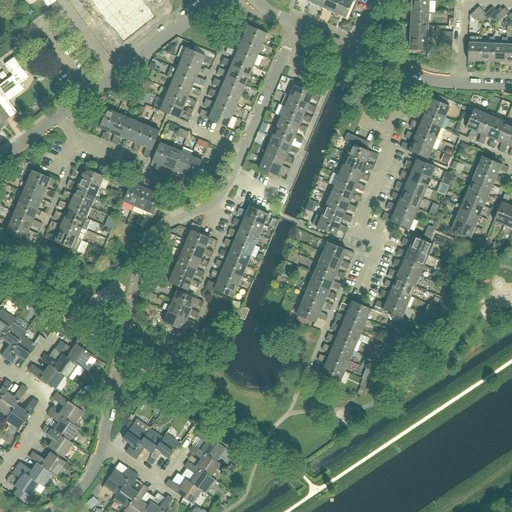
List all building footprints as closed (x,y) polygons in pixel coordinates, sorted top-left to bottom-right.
[(139,0),(94,0),(114,27),(126,18),(135,29),(152,17),(139,0)] [(311,0),(310,3),(323,8),(326,0),(311,0)] [(326,0),(323,8),(334,13),(339,0),(326,0)] [(353,1),(350,0),(339,0),(334,13),(346,18),(353,1)] [(410,0),(410,12),(429,13),(429,0),(410,0)] [(485,13),(483,11),(479,6),(469,15),(474,20),(476,17),(480,22),(485,18),(482,16),(485,13)] [(487,20),(489,17),(494,22),(497,19),(495,16),(502,10),(500,8),(496,12),(492,7),(485,13),(482,16),(485,18),(487,20)] [(504,8),(502,10),(495,16),(497,19),(499,21),(509,12),(504,8)] [(428,25),(429,13),(410,12),(410,24),(428,25)] [(428,33),(428,25),(410,24),(409,37),(428,38),(433,38),(433,33),(428,33)] [(248,25),(243,36),(262,44),(267,34),(248,25)] [(240,35),(242,29),(236,27),(234,32),(240,35)] [(123,38),(128,35),(122,28),(118,31),(123,38)] [(258,55),(262,44),(243,36),(241,41),(238,39),(232,37),(229,43),(239,47),(258,55)] [(427,46),(428,38),(409,37),(408,50),(432,51),(432,46),(427,46)] [(489,43),(481,43),(481,62),(493,62),(494,44),(495,37),(489,37),(489,43)] [(506,63),(507,44),(507,38),(502,38),(502,44),(494,44),(493,62),(506,63)] [(452,40),(440,40),(439,48),(451,48),(452,40)] [(467,61),(481,62),(481,43),(468,42),(467,61)] [(175,54),(178,48),(171,46),(169,52),(175,54)] [(66,53),(70,57),(76,50),(72,47),(66,53)] [(254,65),(258,55),(239,47),(237,51),(233,50),(227,47),(225,53),(231,55),(234,57),(254,65)] [(186,48),(181,59),(201,67),(203,62),(206,63),(212,66),(214,60),(209,57),(206,56),(186,48)] [(0,103),(11,117),(17,112),(8,101),(24,89),(20,84),(29,77),(23,70),(31,64),(21,52),(5,64),(13,75),(0,84),(0,103)] [(249,75),(254,65),(234,57),(232,62),(229,60),(223,58),(220,63),(230,67),(249,75)] [(197,77),(201,67),(181,59),(177,69),(197,77)] [(245,86),(249,75),(230,67),(228,72),(219,68),(216,73),(226,77),(245,86)] [(194,82),(198,84),(203,86),(206,81),(200,79),(197,77),(177,69),(173,79),(192,87),(194,82)] [(241,96),(245,86),(226,77),(224,82),(214,78),(212,84),(221,88),(241,96)] [(188,98),(192,87),(173,79),(168,90),(188,98)] [(294,85),(289,96),(309,104),(311,99),(318,102),(321,96),(313,93),(294,85)] [(236,106),(241,96),(221,88),(219,92),(216,91),(210,88),(207,94),(213,97),(217,98),(236,106)] [(199,97),(201,91),(196,89),(193,94),(199,97)] [(183,108),(188,98),(168,90),(164,100),(183,108)] [(430,98),(426,110),(445,118),(449,108),(452,101),(436,95),(434,100),(430,98)] [(311,105),(309,104),(289,96),(285,106),(304,115),(306,110),(308,111),(314,113),(316,107),(311,105)] [(232,117),(236,106),(217,98),(215,103),(206,99),(203,104),(209,107),(212,108),(232,117)] [(178,119),(183,108),(164,100),(159,111),(178,119)] [(0,129),(0,130),(0,129),(0,125),(11,117),(0,103),(0,129)] [(300,125),(304,115),(285,106),(284,108),(280,117),(300,125)] [(208,119),(227,127),(232,117),(212,108),(210,114),(207,112),(201,110),(199,115),(204,118),(208,119)] [(476,133),(484,113),(473,108),(465,128),(471,130),(470,132),(467,138),(473,140),(476,133)] [(109,133),(118,113),(107,109),(99,128),(109,133)] [(441,128),(445,118),(426,110),(424,115),(416,111),(413,117),(417,119),(421,120),(441,128)] [(128,118),(118,113),(109,133),(120,137),(128,118)] [(486,137),(495,117),(484,113),(476,133),(481,135),(478,142),(483,145),(486,137)] [(295,135),(300,125),(280,117),(276,127),(295,135)] [(497,141),(505,122),(495,117),(486,137),(493,140),(492,142),(490,141),(488,147),(494,149),(496,143),(497,141)] [(128,118),(120,137),(130,142),(138,122),(128,118)] [(421,120),(417,130),(436,139),(441,128),(421,120)] [(149,126),(138,122),(130,142),(135,144),(132,152),(138,154),(141,146),(140,146),(149,126)] [(507,146),(511,133),(511,124),(505,122),(497,141),(501,143),(498,151),(504,153),(507,146)] [(140,146),(141,146),(151,151),(160,131),(149,126),(140,146)] [(291,145),(295,135),(276,127),(272,137),(291,146),(291,145)] [(417,130),(412,141),(432,149),(436,139),(417,130)] [(106,141),(109,135),(103,133),(101,138),(106,141)] [(376,161),(379,155),(371,152),(367,150),(370,143),(353,136),(347,134),(344,141),(351,144),(347,154),(366,163),(368,158),(376,161)] [(289,151),(291,152),(296,154),(299,149),(291,145),(291,146),(272,137),(267,148),(287,156),(289,151)] [(428,160),(432,149),(412,141),(410,146),(403,143),(400,148),(406,151),(408,151),(428,160)] [(160,142),(151,162),(157,164),(155,167),(153,173),(159,175),(161,170),(162,167),(170,147),(160,142)] [(181,151),(170,147),(162,167),(172,171),(181,151)] [(294,159),(287,156),(267,148),(263,158),(282,166),(284,161),(292,165),(294,159)] [(191,156),(181,151),(172,171),(178,173),(176,176),(182,179),(183,175),(191,156)] [(369,163),(366,163),(347,154),(342,165),(362,173),(364,168),(366,169),(372,172),(374,166),(369,163)] [(194,180),(202,160),(191,156),(183,175),(188,178),(187,181),(184,186),(190,189),(192,183),(193,180),(194,180)] [(499,170),(501,171),(507,174),(509,168),(501,165),(482,156),(477,167),(497,176),(497,175),(499,170)] [(284,167),(282,166),(263,158),(258,169),(278,177),(280,172),(282,172),(288,175),(290,169),(284,167)] [(436,167),(416,159),(412,170),(431,178),(436,167)] [(243,169),(248,172),(252,164),(246,162),(243,169)] [(358,183),(359,179),(367,182),(370,176),(362,173),(342,165),(338,175),(358,183)] [(477,167),(473,178),(492,186),(494,181),(502,184),(504,179),(497,175),(497,176),(477,167)] [(76,178),(80,179),(100,187),(104,176),(84,168),(82,173),(74,170),(71,176),(76,178)] [(49,184),(52,186),(58,188),(60,182),(55,180),(51,179),(32,170),(27,181),(47,190),(47,189),(49,184)] [(427,188),(431,178),(412,170),(407,180),(427,188)] [(169,180),(171,174),(166,172),(163,178),(169,180)] [(365,187),(358,183),(338,175),(333,185),(353,194),(355,189),(363,192),(365,187)] [(473,178),(468,188),(488,196),(491,189),(493,190),(492,192),(498,195),(500,189),(492,186),(473,178)] [(95,198),(100,187),(80,179),(78,184),(75,183),(69,180),(67,186),(72,188),(75,190),(95,198)] [(422,199),(427,188),(407,180),(405,185),(397,182),(395,187),(403,191),(403,190),(422,199)] [(45,195),(48,196),(53,199),(56,193),(47,189),(47,190),(27,181),(23,191),(42,200),(45,195)] [(134,207),(142,187),(131,182),(123,202),(134,207)] [(349,204),(353,194),(333,185),(329,196),(349,204)] [(152,191),(142,187),(134,207),(144,211),(152,191)] [(496,199),(488,196),(468,188),(464,198),(483,207),(484,206),(486,202),(493,205),(496,199)] [(91,208),(95,198),(75,190),(73,194),(70,193),(65,191),(62,196),(68,199),(71,200),(91,208)] [(418,209),(422,199),(403,190),(403,191),(401,196),(393,192),(390,198),(398,201),(418,209)] [(42,200),(23,191),(18,202),(38,210),(42,200)] [(152,191),(144,211),(155,215),(163,196),(152,191)] [(504,194),(502,199),(508,202),(510,196),(504,194)] [(344,214),(349,204),(329,196),(325,206),(344,214)] [(491,210),(484,206),(483,207),(464,198),(459,209),(479,217),(481,212),(489,215),(491,210)] [(87,218),(91,208),(71,200),(69,205),(66,203),(60,201),(58,207),(64,209),(67,210),(87,218)] [(413,219),(418,209),(398,201),(396,206),(389,202),(386,208),(394,211),(413,219)] [(34,220),(38,210),(18,202),(14,212),(34,220)] [(504,226),(511,206),(501,202),(493,221),(504,226)] [(268,214),(249,206),(246,211),(239,208),(236,214),(244,217),(264,225),(268,214)] [(340,224),(342,220),(350,223),(352,218),(344,214),(325,206),(320,216),(340,225),(340,224)] [(475,227),(479,217),(459,209),(455,219),(475,227)] [(91,220),(87,218),(67,210),(65,215),(62,214),(56,211),(54,217),(62,221),(63,220),(82,229),(87,231),(91,220)] [(389,222),(409,230),(413,219),(394,211),(389,222)] [(34,220),(14,212),(9,222),(29,231),(31,226),(40,230),(43,224),(34,220)] [(348,228),(340,224),(340,225),(320,216),(320,217),(316,215),(312,225),(316,227),(335,236),(338,230),(345,234),(348,228)] [(259,235),(264,225),(244,217),(242,221),(234,218),(232,224),(240,227),(259,235)] [(482,230),(475,227),(455,219),(450,230),(470,238),(472,233),(480,236),(482,230)] [(55,230),(58,231),(82,241),(82,240),(78,239),(82,229),(63,220),(62,221),(61,225),(57,224),(52,221),(49,227),(55,230)] [(33,232),(29,231),(9,222),(5,233),(25,242),(27,236),(30,238),(36,240),(38,234),(33,232)] [(240,227),(238,232),(230,229),(228,234),(235,238),(235,237),(255,246),(259,235),(240,227)] [(210,238),(198,233),(191,230),(186,241),(205,249),(206,249),(208,244),(215,247),(218,242),(210,238)] [(56,236),(53,235),(47,232),(45,238),(50,240),(77,252),(82,241),(58,231),(56,236)] [(411,242),(409,241),(403,239),(401,244),(408,247),(409,247),(428,255),(433,245),(413,236),(411,242)] [(251,256),(255,246),(235,237),(235,238),(233,242),(226,239),(223,245),(231,248),(251,256)] [(213,252),(206,249),(205,249),(186,241),(182,251),(201,259),(203,254),(206,255),(211,257),(213,252)] [(342,261),(344,256),(346,256),(352,259),(354,253),(348,251),(327,242),(322,253),(342,261)] [(407,252),(405,251),(399,249),(397,254),(404,258),(404,257),(424,266),(428,255),(409,247),(408,247),(407,252)] [(231,248),(229,252),(222,249),(219,255),(227,258),(246,266),(251,256),(231,248)] [(197,270),(197,269),(201,259),(182,251),(177,262),(197,270)] [(349,264),(342,261),(322,253),(318,263),(338,271),(340,266),(347,269),(349,264)] [(400,268),(420,276),(424,266),(404,257),(404,258),(402,262),(395,259),(392,265),(400,268)] [(222,268),(242,277),(246,266),(227,258),(225,263),(217,260),(215,265),(222,268)] [(197,270),(177,262),(173,272),(192,280),(195,275),(202,278),(205,273),(197,269),(197,270)] [(335,277),(338,271),(318,263),(314,273),(333,282),(333,281),(335,277)] [(238,287),(242,277),(222,268),(218,279),(238,287)] [(415,286),(420,276),(400,268),(398,273),(390,269),(388,275),(395,278),(396,278),(415,286)] [(200,283),(192,280),(173,272),(168,283),(188,291),(190,285),(198,289),(200,283)] [(340,272),(337,277),(343,280),(345,274),(340,272)] [(335,282),(333,281),(333,282),(314,273),(309,283),(329,292),(331,287),(338,290),(341,284),(335,282)] [(411,297),(415,286),(396,278),(395,278),(393,283),(386,280),(384,285),(391,288),(411,297)] [(211,289),(213,290),(233,298),(238,287),(218,279),(216,284),(208,281),(205,289),(210,291),(211,289)] [(336,295),(329,292),(309,283),(305,294),(324,302),(326,297),(334,300),(336,295)] [(379,296),(387,299),(406,307),(411,297),(391,288),(389,293),(381,290),(379,296)] [(176,290),(172,301),(191,309),(193,304),(201,307),(204,302),(196,298),(176,290)] [(332,305),(324,302),(305,294),(300,304),(320,312),(322,307),(330,311),(332,305)] [(199,312),(191,309),(172,301),(166,299),(162,309),(167,312),(187,320),(189,315),(197,318),(199,312)] [(402,318),(406,307),(387,299),(382,310),(402,318)] [(339,309),(347,312),(366,320),(371,309),(351,301),(349,306),(341,303),(339,309)] [(384,304),(383,303),(377,301),(374,309),(381,312),(384,304)] [(17,316),(22,310),(12,302),(7,309),(17,316)] [(322,313),(320,312),(300,304),(296,315),(315,323),(318,318),(320,319),(326,321),(328,316),(322,313)] [(12,323),(13,323),(17,317),(16,317),(15,318),(2,310),(4,308),(3,307),(0,311),(0,340),(2,338),(1,338),(12,323)] [(185,325),(187,326),(192,328),(195,323),(187,320),(167,312),(163,322),(182,330),(185,325)] [(362,330),(366,320),(347,312),(345,316),(337,313),(335,319),(340,321),(342,322),(362,330)] [(358,341),(362,330),(342,322),(340,327),(333,324),(330,329),(338,332),(358,341)] [(23,336),(27,330),(25,332),(13,323),(12,323),(1,338),(2,338),(9,343),(5,350),(1,355),(7,359),(10,354),(12,351),(23,336)] [(353,351),(358,341),(338,332),(336,337),(328,334),(326,340),(334,343),(353,351)] [(41,347),(47,339),(39,334),(33,343),(23,336),(12,351),(25,361),(37,344),(41,347)] [(78,365),(84,369),(83,367),(91,355),(93,356),(94,356),(76,344),(73,349),(61,341),(55,349),(63,354),(67,357),(78,365)] [(349,361),(353,351),(334,343),(332,348),(324,344),(322,350),(329,353),(349,361)] [(325,363),(345,372),(349,361),(329,353),(327,358),(320,355),(317,360),(325,364),(325,363)] [(16,357),(10,354),(7,359),(12,363),(16,357)] [(51,358),(46,354),(42,359),(49,365),(50,364),(54,367),(65,375),(71,380),(71,379),(69,378),(78,365),(67,357),(63,354),(57,362),(51,358)] [(90,371),(98,360),(93,356),(85,368),(90,371)] [(340,382),(345,372),(325,363),(325,364),(323,368),(315,365),(313,371),(340,382)] [(56,388),(65,375),(54,367),(50,364),(49,365),(44,372),(37,368),(38,368),(32,364),(28,370),(57,390),(58,389),(56,388)] [(0,400),(3,396),(3,395),(6,391),(11,384),(6,380),(2,386),(0,389),(0,400)] [(14,397),(6,391),(3,395),(3,396),(0,400),(0,410),(8,416),(16,405),(17,405),(20,401),(19,401),(28,389),(22,385),(14,397)] [(64,406),(58,414),(62,417),(74,425),(83,412),(85,413),(67,401),(56,392),(52,398),(64,406)] [(24,410),(17,405),(16,405),(8,416),(4,422),(6,420),(18,429),(17,431),(18,432),(30,414),(34,408),(38,402),(32,398),(24,410)] [(53,430),(69,441),(78,428),(79,429),(80,429),(74,425),(62,417),(58,414),(56,413),(51,409),(47,414),(52,418),(59,422),(53,430)] [(123,439),(136,448),(136,449),(139,444),(147,433),(134,424),(135,422),(135,421),(123,439)] [(42,430),(47,434),(51,429),(46,425),(42,430)] [(151,427),(147,433),(139,444),(136,449),(136,448),(134,450),(130,456),(136,460),(140,454),(144,448),(152,453),(156,449),(155,449),(163,438),(162,438),(150,429),(151,427)] [(216,461),(225,448),(227,450),(228,449),(198,428),(197,429),(198,429),(194,435),(200,439),(200,438),(206,443),(201,450),(201,451),(205,454),(205,453),(216,461)] [(75,445),(69,441),(53,430),(51,429),(47,434),(45,436),(52,441),(48,447),(65,459),(66,458),(64,457),(73,444),(75,445)] [(169,459),(175,449),(181,441),(180,441),(179,443),(166,434),(168,432),(167,431),(162,438),(163,438),(155,449),(156,449),(152,453),(147,461),(152,465),(156,459),(160,453),(169,459)] [(201,459),(196,466),(195,467),(199,470),(200,469),(211,477),(220,464),(222,466),(223,465),(216,461),(205,453),(205,454),(201,451),(201,450),(193,445),(189,451),(201,459)] [(130,456),(134,450),(129,447),(125,452),(130,456)] [(53,473),(52,473),(58,478),(59,477),(57,476),(66,463),(68,465),(68,464),(50,452),(45,460),(39,456),(33,452),(29,457),(37,463),(37,462),(41,465),(53,473)] [(202,491),(208,495),(208,494),(206,493),(215,480),(217,482),(218,481),(211,477),(200,469),(199,470),(195,467),(196,466),(188,461),(184,467),(196,475),(191,482),(190,483),(202,491)] [(43,486),(52,473),(53,473),(41,465),(37,462),(37,463),(32,470),(20,462),(16,468),(28,476),(39,484),(45,488),(45,487),(43,486)] [(30,497),(39,484),(28,476),(16,468),(12,473),(20,478),(14,486),(17,489),(13,494),(27,504),(32,498),(30,497)] [(129,477),(133,471),(128,468),(124,473),(129,477)] [(128,479),(114,470),(102,487),(104,485),(116,494),(117,495),(125,484),(128,479)] [(135,481),(136,479),(139,475),(133,471),(129,477),(128,479),(125,484),(130,487),(135,481)] [(193,503),(202,491),(190,483),(191,482),(187,479),(181,488),(175,483),(169,479),(165,485),(194,505),(195,505),(193,503)] [(130,487),(125,484),(117,495),(116,494),(112,500),(113,501),(114,499),(127,508),(135,497),(136,497),(139,493),(138,492),(130,487)] [(143,485),(138,492),(139,493),(136,497),(135,497),(127,508),(123,511),(143,511),(148,506),(141,500),(149,489),(143,485)] [(167,495),(165,499),(163,501),(164,501),(159,507),(151,501),(148,506),(143,511),(163,511),(173,499),(167,495)] [(92,509),(92,508),(99,502),(94,497),(86,503),(92,509)]
